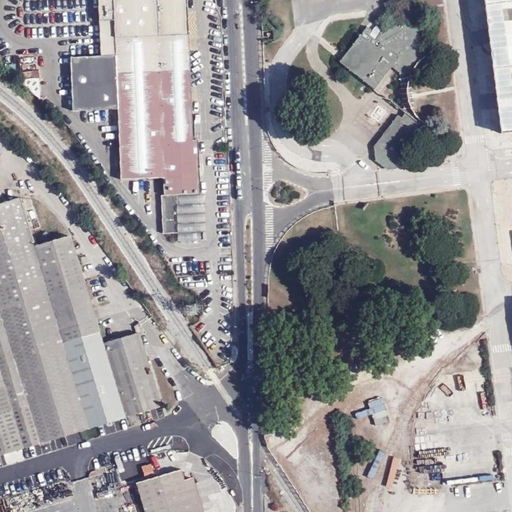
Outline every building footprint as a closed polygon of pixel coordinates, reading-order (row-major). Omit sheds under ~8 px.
[(101,53),(71,53),(71,106),(117,106),(118,177),(154,177),(161,177),(161,193),(157,193),(157,232),(174,232),(174,193),(196,193),(196,137),(192,137),(191,31),(191,0),(101,0),(101,17),(117,17),(117,53),(101,53)] [(511,0),(485,0),(501,132),(511,130),(511,0)] [(117,53),(117,17),(101,17),(101,53),(117,53)] [(380,23),(353,59),(388,86),(405,64),(413,70),(418,111),(415,115),(411,112),(387,143),(388,151),(401,162),(410,161),(446,113),(432,115),(428,110),(423,73),(430,62),(438,68),(439,67),(432,17),(401,21),(389,36),(383,32),(386,28),(380,23)] [(21,197),(0,203),(0,454),(162,406),(139,333),(103,345),(71,234),(35,245),(21,197)] [(377,424),(390,418),(382,396),(368,402),(377,424)] [(146,481),(155,478),(151,465),(142,467),(146,481)] [(193,511),(192,507),(184,481),(181,470),(155,478),(146,481),(137,484),(145,511),(193,511)] [(201,511),(191,479),(184,481),(192,507),(193,511),(201,511)]
